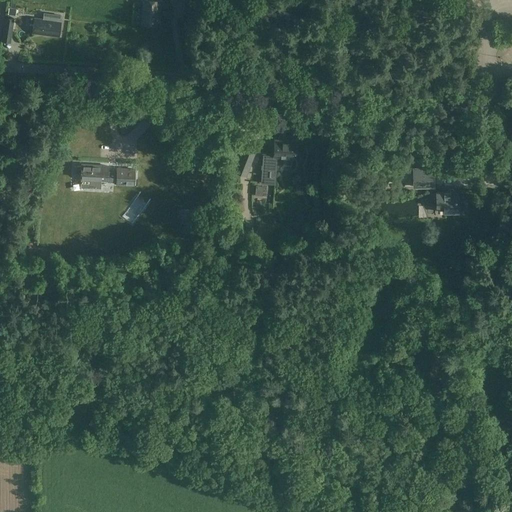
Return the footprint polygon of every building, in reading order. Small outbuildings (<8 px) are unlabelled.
[(143,0),(142,24),(159,25),(160,1),(143,0)] [(35,18),(33,32),(43,33),(43,30),(52,31),(52,34),(52,35),(60,35),(61,22),(62,15),(53,14),(52,20),(45,19),(43,19),(35,18)] [(13,19),(5,18),(3,33),(11,34),(13,19)] [(264,156),(262,183),(274,184),(277,157),(295,158),(297,143),(275,141),(274,156),(264,156)] [(237,165),(234,171),(246,176),(248,169),(254,153),(243,149),(237,165)] [(77,166),(76,172),(81,172),(81,178),(91,179),(90,185),(92,187),(98,187),(101,185),(101,181),(114,181),(114,183),(116,183),(116,184),(122,185),(134,185),(134,184),(135,170),(117,169),(117,172),(108,171),(108,166),(82,165),(82,166),(77,166)] [(433,167),(412,167),(412,184),(433,184),(433,167)] [(122,185),(122,188),(137,189),(140,191),(136,196),(146,203),(152,195),(138,185),(134,185),(122,185)] [(437,191),(432,192),(432,201),(437,201),(437,206),(444,206),(445,212),(458,212),(458,210),(467,210),(467,195),(458,195),(458,191),(437,191)] [(181,214),(181,222),(185,222),(198,223),(198,215),(181,214)] [(390,341),(383,353),(393,358),(399,346),(390,341)] [(428,351),(414,377),(422,381),(426,373),(433,360),(435,355),(430,352),(428,351)] [(473,395),(459,396),(460,408),(474,407),(473,395)]
